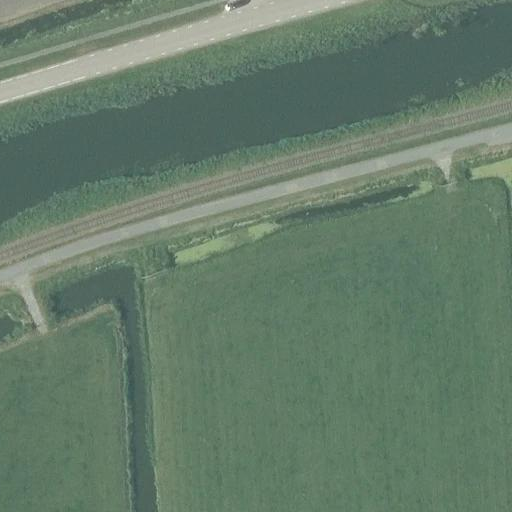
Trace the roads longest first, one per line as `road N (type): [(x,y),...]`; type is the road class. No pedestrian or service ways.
road 1 (unclassified): [(0,277),(122,235),(511,130)]
road 2 (tertiary): [(0,92),(317,0)]
